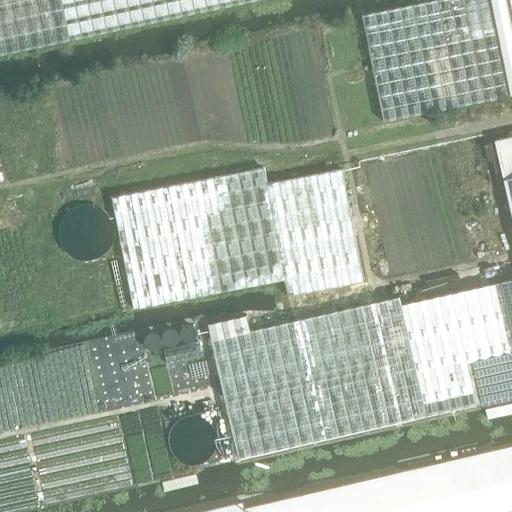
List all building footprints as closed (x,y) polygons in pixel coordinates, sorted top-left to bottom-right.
[(0,0),(0,53),(250,0),(0,0)] [(488,0),(430,0),(360,14),(382,122),(508,95),(488,0)] [(511,0),(488,0),(508,95),(511,94),(511,0)] [(511,135),(494,140),(502,178),(511,223),(511,135)] [(262,167),(111,196),(133,307),(283,279),(287,295),(363,280),(341,168),(266,182),(262,167)] [(116,235),(116,234),(115,230),(114,225),(111,219),(108,215),(105,213),(100,209),(94,208),(89,207),(85,207),(80,209),(76,210),(70,214),(66,219),(64,223),(62,228),(61,233),(62,239),(63,244),(65,248),(68,253),(76,259),(80,261),(87,262),(90,262),(96,261),(101,259),(106,255),(111,250),(113,246),(115,241),(116,235)] [(511,278),(500,281),(511,334),(511,350),(466,361),(476,403),(511,394),(511,278)] [(245,314),(207,323),(237,456),(476,403),(466,361),(511,350),(511,334),(500,281),(400,304),(398,296),(248,330),(245,314)] [(219,437),(219,436),(219,432),(217,427),(215,423),(213,419),(206,415),(201,412),(197,412),(192,412),(187,413),(182,415),(179,418),(175,422),(173,426),(171,434),(171,438),(172,443),(174,448),(177,452),(179,454),(184,458),(189,459),(193,460),(198,460),(203,459),(208,456),(211,454),(215,450),(217,446),(218,441),(219,437)] [(511,511),(511,446),(244,509),(241,501),(192,511),(511,511)]
